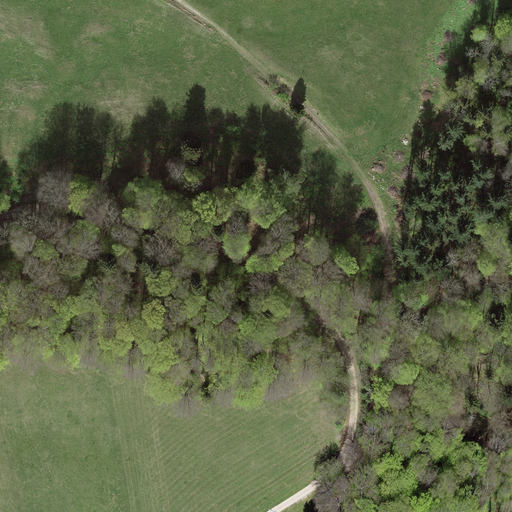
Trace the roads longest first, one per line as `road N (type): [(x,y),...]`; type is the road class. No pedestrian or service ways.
road 1 (track): [(176,0),(310,110),(380,208),(389,275),(382,382),(365,436),(328,473)]
road 2 (track): [(0,215),(56,209),(186,236),(267,267),(308,298),(337,336),(354,405),(343,454),(328,473)]
